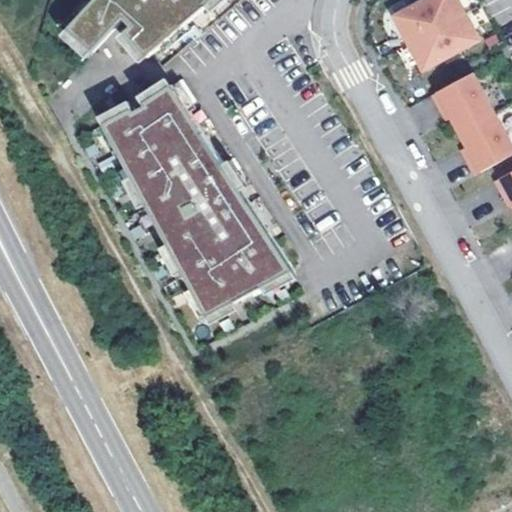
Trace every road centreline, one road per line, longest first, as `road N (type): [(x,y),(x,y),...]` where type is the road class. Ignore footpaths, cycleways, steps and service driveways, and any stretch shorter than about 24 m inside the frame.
road 1 (residential): [(511,375),(338,46),(337,0)]
road 2 (secondary): [(144,511),(15,281)]
